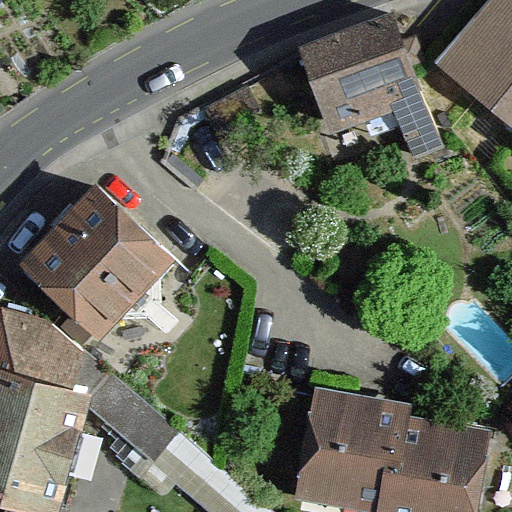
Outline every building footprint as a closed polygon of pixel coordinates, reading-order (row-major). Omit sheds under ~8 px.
[(511,6),(452,72),(511,127),(511,6)] [(403,22),(306,65),(355,174),(452,132),(403,22)] [(105,197),(30,259),(124,370),(198,308),(105,197)] [(93,361),(8,332),(0,354),(0,511),(70,511),(104,414),(78,405),(93,361)] [(412,411),(324,401),(311,511),(398,511),(411,429),(412,411)] [(411,429),(398,511),(476,511),(487,441),(411,429)] [(281,511),(179,436),(159,463),(225,511),(281,511)]
